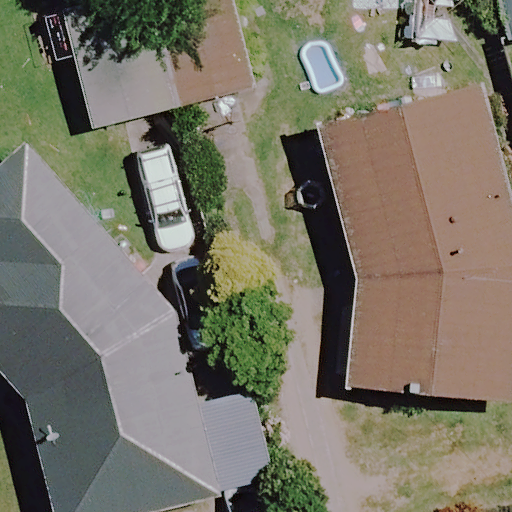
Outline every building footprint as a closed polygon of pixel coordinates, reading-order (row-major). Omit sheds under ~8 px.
[(160,113),(130,0),(103,0),(48,14),(79,134),(160,113)] [(130,0),(160,113),(234,94),(210,0),(130,0)] [(511,43),(511,0),(482,0),(495,48),(511,43)] [(443,97),(293,125),(336,290),(331,405),(496,412),(502,290),(443,97)] [(0,396),(10,408),(42,511),(191,511),(216,506),(170,334),(0,158),(0,396)]
